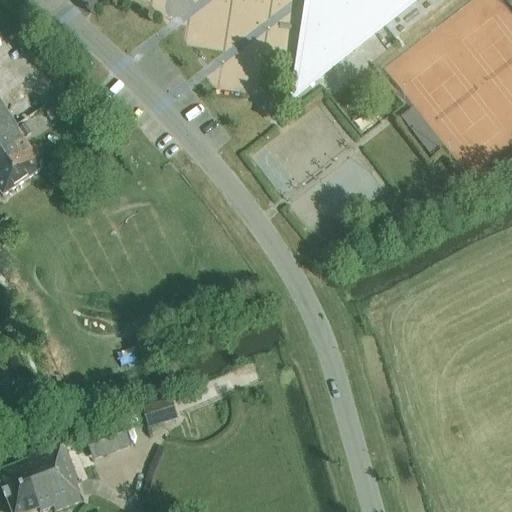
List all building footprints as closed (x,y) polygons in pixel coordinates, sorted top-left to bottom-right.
[(310,0),(293,115),(294,115),(297,92),(413,3),(410,0),(310,0)] [(44,108),(55,122),(80,102),(69,88),(44,108)] [(44,169),(29,148),(24,140),(25,139),(30,135),(24,126),(19,130),(0,102),(0,193),(2,197),(44,169)] [(404,119),(433,155),(445,146),(416,109),(404,119)] [(174,159),(182,151),(144,111),(136,119),(174,159)] [(171,402),(142,410),(147,428),(164,423),(162,417),(174,414),(171,402)] [(101,446),(105,456),(130,446),(121,423),(84,438),(89,451),(101,446)] [(53,511),(58,511),(82,503),(75,485),(78,483),(62,441),(23,456),(26,464),(0,473),(0,484),(4,494),(3,494),(6,502),(7,502),(10,511),(36,511),(38,511),(45,511),(53,509),(53,511)]
